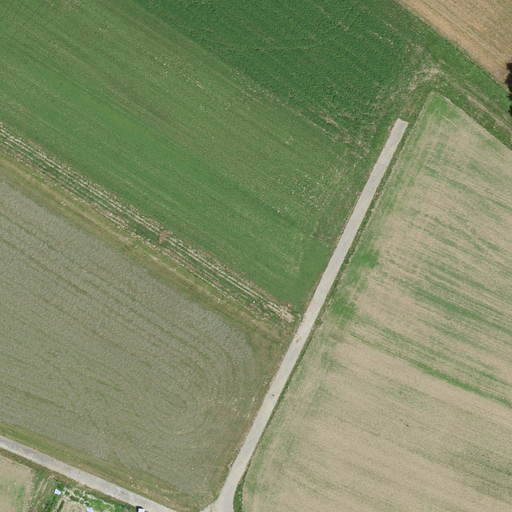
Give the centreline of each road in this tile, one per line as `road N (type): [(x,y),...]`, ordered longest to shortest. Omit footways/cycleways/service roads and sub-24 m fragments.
road 1 (track): [(219,511),(395,130)]
road 2 (track): [(0,444),(159,511)]
